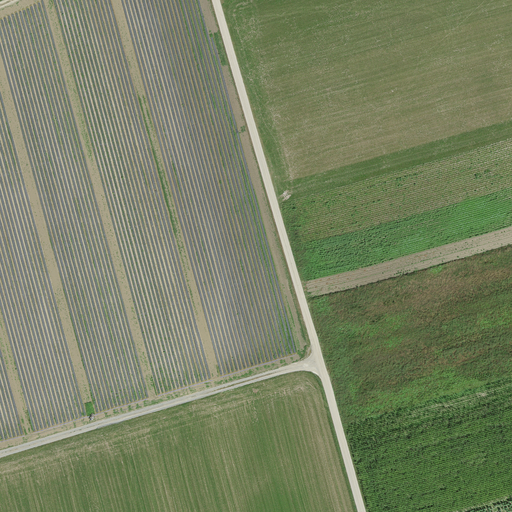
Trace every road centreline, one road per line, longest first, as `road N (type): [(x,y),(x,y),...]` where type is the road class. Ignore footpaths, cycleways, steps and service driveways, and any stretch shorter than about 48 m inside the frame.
road 1 (track): [(362,511),(215,0)]
road 2 (track): [(0,448),(319,360)]
